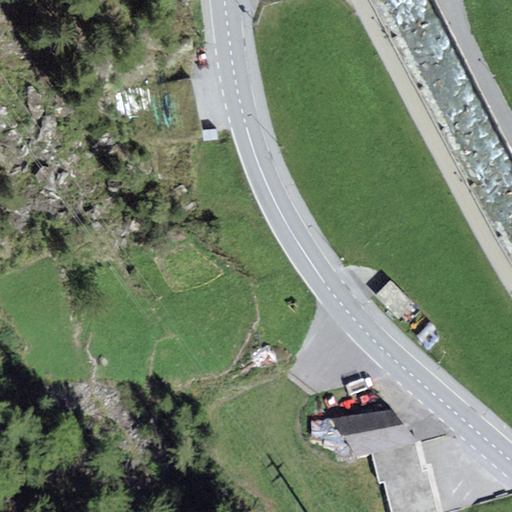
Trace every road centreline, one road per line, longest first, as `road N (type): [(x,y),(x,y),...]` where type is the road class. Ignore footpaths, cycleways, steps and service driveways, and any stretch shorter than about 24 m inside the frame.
road 1 (secondary): [(225,0),(243,126),(270,200),(310,265),(364,336),(511,466)]
road 2 (residential): [(353,0),(511,285)]
road 3 (residential): [(511,127),(467,47),(453,0)]
